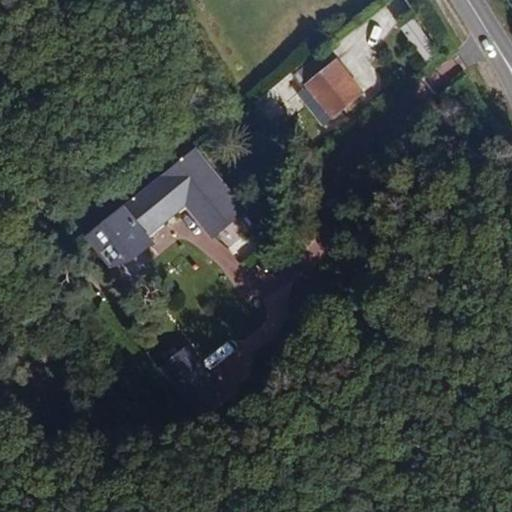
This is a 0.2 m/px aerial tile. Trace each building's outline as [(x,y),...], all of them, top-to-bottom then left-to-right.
[(416,15),(401,25),(424,61),(439,51),(416,15)] [(320,39),(298,56),(308,68),(331,54),(320,39)] [(337,49),(331,54),(308,68),(338,111),(364,91),(337,49)] [(130,229),(135,236),(150,225),(144,218),(182,188),(208,221),(240,197),(193,137),(109,201),(86,219),(107,247),(130,229)] [(193,214),(181,221),(199,249),(211,242),(193,214)] [(188,396),(213,376),(177,330),(151,348),(188,396)]
